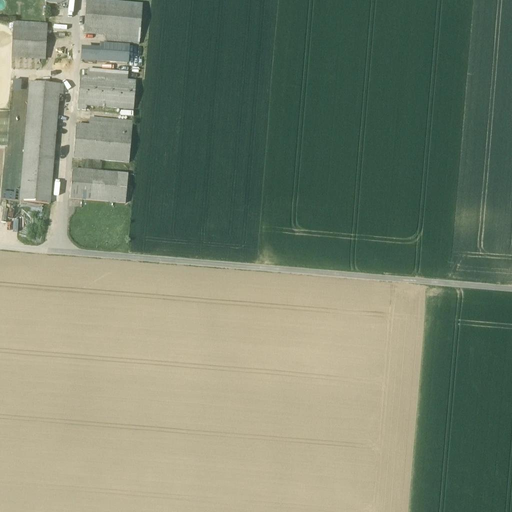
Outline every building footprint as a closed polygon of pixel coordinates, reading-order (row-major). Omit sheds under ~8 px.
[(142,7),(86,2),(83,34),(105,36),(104,42),(139,46),(142,7)] [(47,26),(14,24),(12,57),(46,59),(47,38),(47,26)] [(72,40),(47,38),(46,59),(68,61),(71,61),(72,40)] [(128,48),(100,46),(100,54),(99,62),(127,64),(128,48)] [(100,54),(82,52),(81,61),(99,62),(100,54)] [(136,83),(80,78),(77,111),(86,112),(86,107),(133,111),(136,83)] [(59,86),(29,84),(19,203),(49,205),(59,86)] [(131,131),(76,126),(73,159),(129,164),(131,131)] [(128,176),(72,171),(69,200),(125,205),(128,176)]
